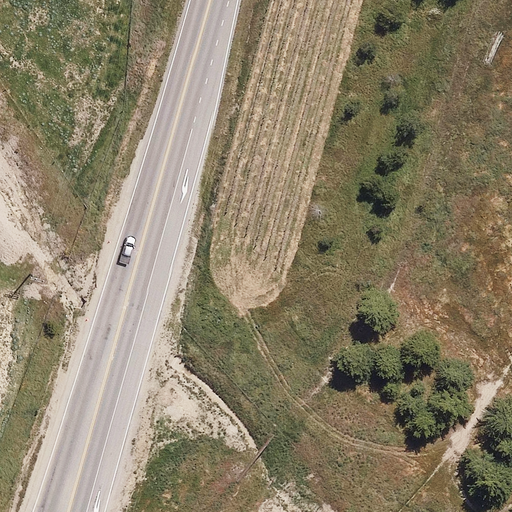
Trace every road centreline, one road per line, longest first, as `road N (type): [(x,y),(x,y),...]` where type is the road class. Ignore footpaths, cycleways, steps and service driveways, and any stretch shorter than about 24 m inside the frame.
road 1 (primary): [(67,511),(209,0)]
road 2 (residential): [(221,0),(201,126),(96,511)]
